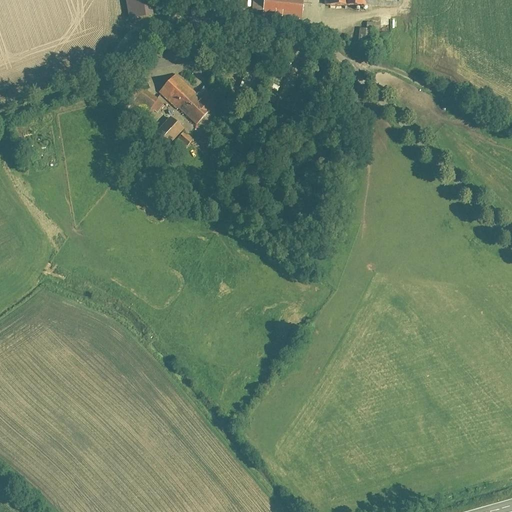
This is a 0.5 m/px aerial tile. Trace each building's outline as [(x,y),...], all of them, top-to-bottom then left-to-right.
[(128,0),(130,20),(154,18),(152,0),(128,0)] [(297,0),(259,0),(259,14),(296,17),(297,0)] [(378,49),(378,22),(371,22),(371,28),(364,28),(364,49),(378,49)] [(210,109),(209,108),(216,99),(207,91),(200,100),(174,79),(161,95),(197,124),(210,109)] [(131,86),(121,99),(150,122),(160,109),(131,86)] [(164,152),(168,147),(178,156),(189,142),(179,134),(181,131),(166,119),(149,140),(164,152)] [(213,152),(206,162),(221,172),(228,162),(213,152)] [(264,266),(269,271),(275,264),(270,259),(264,266)]
